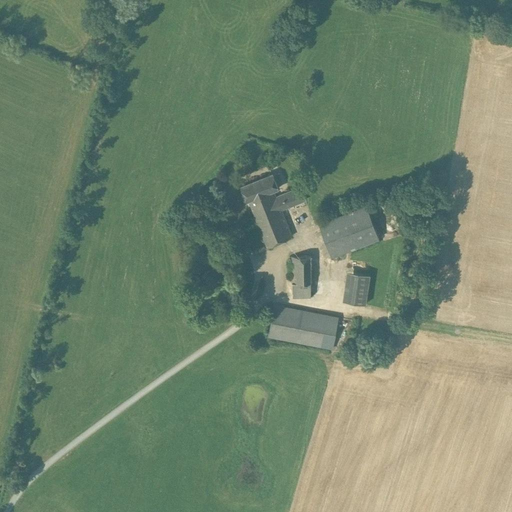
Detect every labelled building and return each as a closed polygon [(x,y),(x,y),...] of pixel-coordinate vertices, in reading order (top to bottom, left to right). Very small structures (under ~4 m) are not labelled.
[(273,172),(241,184),(247,199),(249,199),(252,205),(276,196),(274,189),(279,187),(273,172)] [(276,196),(252,205),(267,244),(292,235),(282,210),(305,201),(304,199),(300,187),(276,196)] [(305,201),(282,210),(292,235),(316,226),(305,198),(304,199),(305,201)] [(366,204),(333,216),(319,221),(331,255),(379,238),(366,204)] [(310,256),(292,256),(292,295),(310,295),(310,256)] [(369,274),(346,271),(342,300),(365,304),(369,274)] [(338,317),(275,305),(269,335),(333,347),(338,317)]
